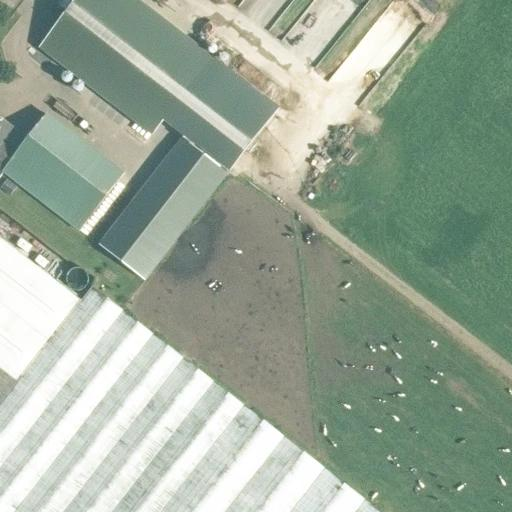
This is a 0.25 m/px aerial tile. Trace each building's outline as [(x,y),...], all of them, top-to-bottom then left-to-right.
[(279,108),(212,57),(137,0),(77,0),(41,48),(154,134),(165,119),(187,135),(185,138),(229,172),(254,140),(256,141),(267,127),(265,125),(279,108)] [(48,115),(17,155),(1,143),(13,128),(0,117),(0,161),(8,167),(4,172),(80,231),(124,174),(48,115)] [(229,172),(185,138),(184,137),(100,245),(146,280),(229,172)] [(8,180),(1,190),(11,197),(18,187),(8,180)] [(379,511),(287,440),(93,288),(82,301),(0,237),(0,511),(379,511)]
